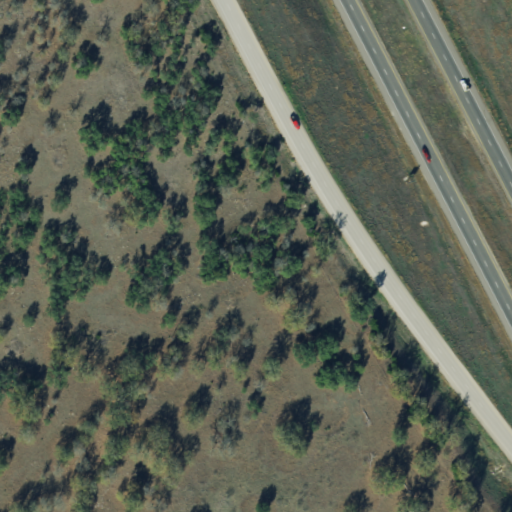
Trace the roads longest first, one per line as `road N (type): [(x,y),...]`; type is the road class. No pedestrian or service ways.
road 1 (motorway): [(225,0),(323,186),(511,445)]
road 2 (motorway): [(347,0),(511,314)]
road 3 (motorway): [(511,185),(414,0)]
